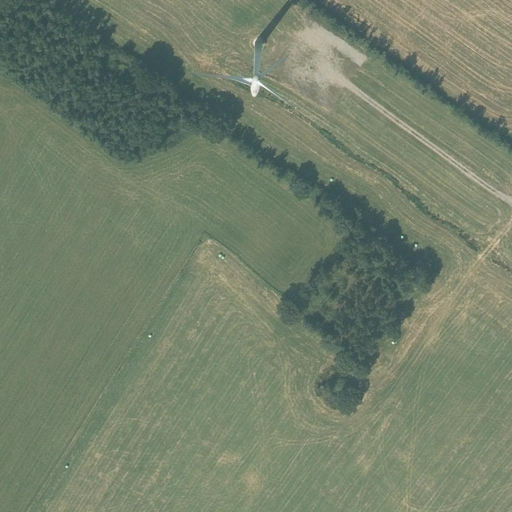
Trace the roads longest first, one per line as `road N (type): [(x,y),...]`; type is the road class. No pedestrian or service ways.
road 1 (track): [(511,233),(311,98)]
road 2 (track): [(0,93),(136,185)]
